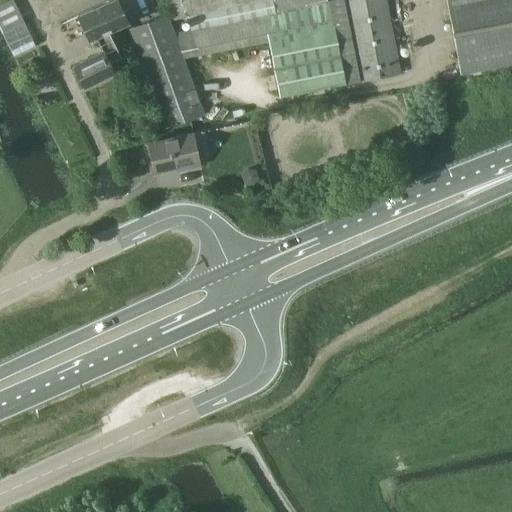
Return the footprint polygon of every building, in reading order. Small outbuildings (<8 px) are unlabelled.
[(0,29),(13,56),(35,45),(12,0),(4,0),(0,2),(0,29)] [(97,37),(109,31),(128,22),(117,0),(109,0),(78,15),(90,40),(97,37)] [(192,29),(174,32),(184,58),(269,41),(280,96),(399,73),(385,0),(333,0),(326,1),(325,0),(169,0),(173,19),(189,16),(192,29)] [(511,62),(511,0),(446,0),(460,73),(511,62)] [(204,114),(184,58),(174,32),(167,14),(129,29),(166,128),(204,114)] [(121,56),(109,31),(97,37),(104,51),(73,66),(84,87),(115,72),(110,61),(121,56)] [(193,132),(149,142),(156,173),(200,163),(193,132)] [(248,170),(242,177),(245,185),(254,187),(260,180),(257,171),(248,170)]
